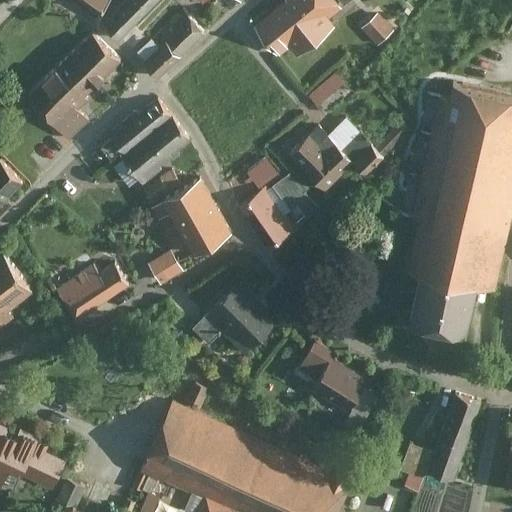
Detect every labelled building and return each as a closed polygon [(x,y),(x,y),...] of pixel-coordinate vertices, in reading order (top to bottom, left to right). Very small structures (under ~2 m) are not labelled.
[(76,0),(94,15),(106,0),(76,0)] [(123,0),(105,19),(121,34),(153,0),(123,0)] [(282,0),(254,21),(279,53),(291,44),(298,52),(336,21),(330,15),(341,5),(336,0),(282,0)] [(204,31),(183,8),(136,51),(157,74),(204,31)] [(391,31),(376,16),(362,30),(378,45),(391,31)] [(121,59),(92,29),(28,91),(71,135),(89,116),(78,105),(88,94),(87,93),(121,59)] [(324,103),(349,80),(339,69),(314,92),(324,103)] [(496,286),(511,212),(511,93),(448,80),(410,267),(420,270),(480,282),(496,286)] [(127,149),(172,112),(155,92),(110,128),(114,133),(101,142),(112,155),(123,145),(127,149)] [(190,134),(172,112),(127,149),(122,153),(145,182),(163,168),(160,164),(173,153),(171,150),(190,134)] [(354,158),(318,124),(291,153),(327,186),(354,158)] [(363,156),(376,168),(393,151),(380,138),(363,156)] [(253,166),(265,183),(286,169),(273,151),(253,166)] [(0,203),(22,179),(0,159),(0,203)] [(232,226),(202,172),(161,195),(192,249),(232,226)] [(267,185),(240,203),(267,243),(294,224),(267,185)] [(155,254),(167,277),(191,264),(179,241),(155,254)] [(0,249),(0,327),(16,316),(8,308),(32,287),(2,248),(0,249)] [(96,263),(57,284),(74,315),(130,284),(116,258),(99,268),(96,263)] [(480,282),(420,270),(409,316),(470,330),(480,282)] [(280,315),(238,276),(194,323),(211,338),(222,326),(247,349),(280,315)] [(349,407),(368,375),(333,355),(336,351),(316,338),(299,365),(320,377),(315,386),(349,407)] [(456,477),(478,399),(441,389),(426,446),(408,442),(402,462),(456,477)] [(329,468),(173,399),(141,467),(203,495),(194,511),(235,511),(236,510),(241,511),(339,511),(360,468),(335,456),(329,468)] [(511,409),(510,409),(500,480),(511,481),(511,409)] [(0,480),(2,482),(8,467),(51,485),(64,456),(43,447),(47,440),(19,427),(17,432),(7,427),(9,422),(0,418),(0,480)]
